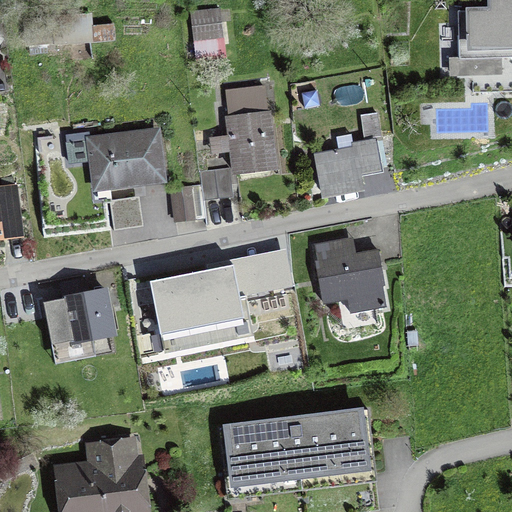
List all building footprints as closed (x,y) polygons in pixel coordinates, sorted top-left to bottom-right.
[(465,12),(458,12),(458,58),(449,59),(449,78),(503,77),(502,60),(511,60),(511,75),(511,74),(511,0),(486,0),(487,10),(465,10),(465,12)] [(190,12),(196,63),(226,60),(221,9),(190,12)] [(26,18),(29,56),(47,54),(46,47),(116,42),(114,23),(93,25),(92,13),(26,18)] [(228,118),(225,118),(227,137),(209,139),(211,156),(229,154),(232,177),(278,172),(272,113),(268,113),(265,87),(225,91),(228,118)] [(320,107),(317,91),(301,94),(304,110),(320,107)] [(378,113),(360,116),(364,139),(381,137),(378,113)] [(93,194),(167,185),(160,129),(86,138),(86,141),(66,144),(69,166),(89,163),(93,194)] [(336,138),(338,150),(314,154),(322,203),(365,196),(362,178),(383,174),(377,140),(353,144),(352,135),(336,138)] [(200,171),(201,185),(203,201),(233,198),(230,168),(200,171)] [(0,242),(24,239),(17,185),(0,187),(0,242)] [(205,221),(203,201),(201,185),(171,188),(174,224),(205,221)] [(348,303),(350,316),(387,310),(383,289),(386,288),(379,251),(356,255),(353,239),(314,246),(317,263),(315,263),(323,308),(348,303)] [(248,332),(233,264),(149,283),(164,350),(248,332)] [(96,359),(93,344),(117,340),(107,290),(83,295),(79,280),(58,284),(62,302),(43,306),(56,367),(96,359)] [(380,511),(381,511),(369,410),(218,428),(225,492),(221,492),(223,511),(380,511)] [(53,466),(58,511),(150,511),(144,456),(138,456),(136,438),(85,444),(87,462),(53,466)]
